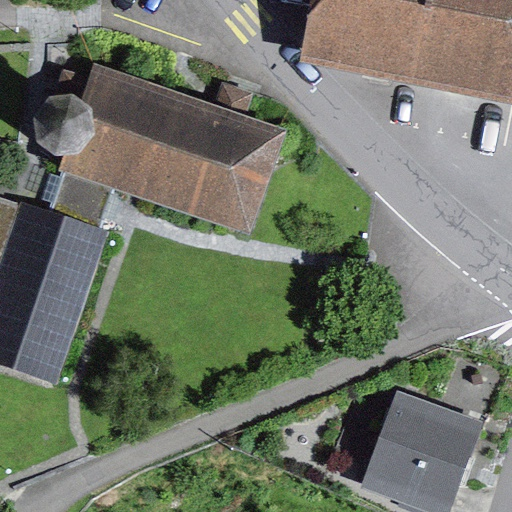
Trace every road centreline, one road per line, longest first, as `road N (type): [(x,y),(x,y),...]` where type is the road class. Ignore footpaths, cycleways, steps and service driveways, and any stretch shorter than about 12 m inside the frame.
road 1 (residential): [(511,286),(401,344),(83,480),(36,511)]
road 2 (unclassified): [(511,280),(319,113),(218,0)]
